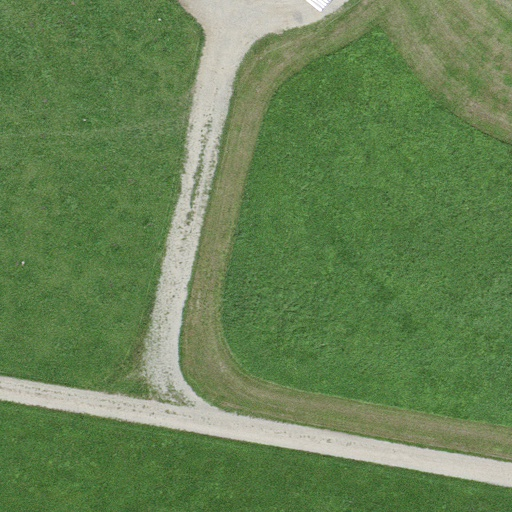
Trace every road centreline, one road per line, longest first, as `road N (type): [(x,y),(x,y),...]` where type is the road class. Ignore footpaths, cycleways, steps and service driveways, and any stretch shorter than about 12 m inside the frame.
road 1 (track): [(0,383),(511,474)]
road 2 (track): [(227,5),(148,406)]
